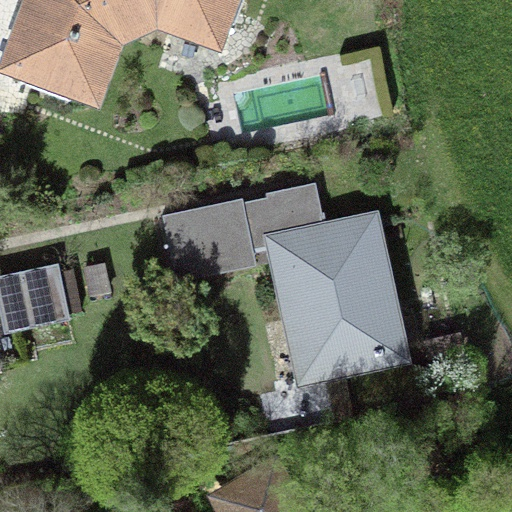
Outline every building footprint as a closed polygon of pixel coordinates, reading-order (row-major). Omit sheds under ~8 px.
[(124,53),(139,46),(119,0),(24,0),(0,68),(0,81),(99,118),(124,53)] [(119,0),(139,46),(158,37),(222,61),(244,0),(119,0)] [(244,198),(243,192),(160,211),(175,278),(257,260),(254,249),(267,246),(282,311),(264,315),(276,372),(294,368),(297,380),(413,355),(379,203),(327,215),(325,208),(322,208),(316,177),(266,188),(267,193),(244,198)] [(0,270),(0,306),(5,329),(70,316),(69,311),(83,308),(74,263),(60,266),(58,259),(0,270)] [(111,289),(105,259),(82,264),(88,293),(111,289)] [(311,511),(278,451),(208,489),(220,511),(311,511)]
